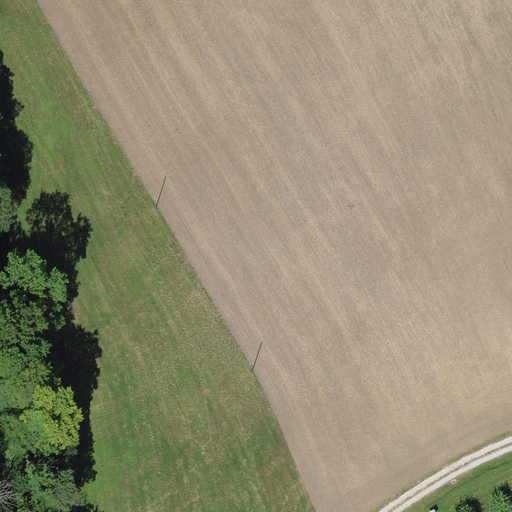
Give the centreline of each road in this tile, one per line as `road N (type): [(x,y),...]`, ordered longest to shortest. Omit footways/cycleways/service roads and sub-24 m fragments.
road 1 (track): [(0,339),(56,377),(74,511)]
road 2 (track): [(392,511),(438,476),(511,442)]
